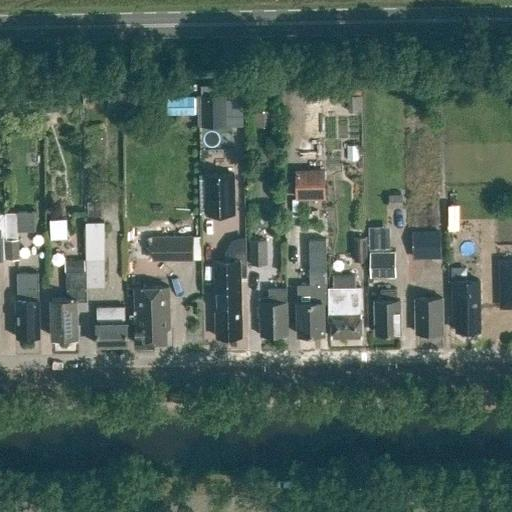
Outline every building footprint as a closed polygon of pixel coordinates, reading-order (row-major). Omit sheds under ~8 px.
[(201,94),(201,125),(226,125),(226,94),(201,94)] [(325,169),(295,169),(296,200),(325,199),(325,169)] [(205,173),(205,215),(235,214),(234,172),(205,173)] [(18,213),(6,213),(6,229),(6,240),(18,240),(18,213)] [(457,233),(477,231),(475,219),(456,221),(457,233)] [(69,222),(50,222),(50,238),(69,238),(69,222)] [(86,223),(87,288),(105,288),(105,222),(86,223)] [(406,257),(437,257),(437,229),(405,230),(406,257)] [(152,260),(193,260),(193,236),(152,236),(152,260)] [(354,237),(354,261),(367,261),(367,237),(354,237)] [(6,240),(5,240),(6,260),(19,259),(19,240),(18,240),(6,240)] [(251,264),(267,264),(266,240),(251,240),(251,264)] [(395,252),(372,252),(372,277),(395,277),(395,252)] [(511,308),(511,258),(498,259),(500,308),(511,308)] [(216,280),(216,305),(217,337),(229,337),(239,337),(239,336),(242,336),(241,261),(215,261),(215,280),(216,280)] [(419,286),(419,299),(416,299),(416,333),(443,332),(443,298),(428,298),(428,262),(408,263),(408,287),(419,286)] [(298,303),(298,335),(324,334),(324,303),(327,303),(327,288),(327,269),(310,270),(310,285),(298,285),(298,303)] [(78,302),(88,301),(87,272),(66,273),(67,299),(51,299),(52,337),(78,336),(78,302)] [(18,273),(19,300),(16,300),(17,338),(40,337),(40,299),(39,300),(39,273),(18,273)] [(164,281),(164,287),(135,288),(137,344),(140,344),(142,346),(148,346),(150,344),(167,343),(167,330),(170,327),(169,287),(169,281),(164,281)] [(479,281),(453,282),(454,318),(457,318),(457,330),(460,330),(464,333),(473,333),(477,330),(480,330),(479,281)] [(361,287),(329,288),(329,321),(332,321),(332,338),(362,337),(362,314),(361,314),(361,287)] [(269,288),(269,297),(260,297),(261,336),(265,336),(265,338),(274,338),(274,336),(288,335),(287,288),(269,288)] [(381,300),(376,300),(376,333),(401,333),(400,300),(397,300),(397,289),(382,289),(381,300)] [(98,323),(97,323),(98,345),(128,344),(127,323),(125,323),(125,307),(97,307),(98,323)]
